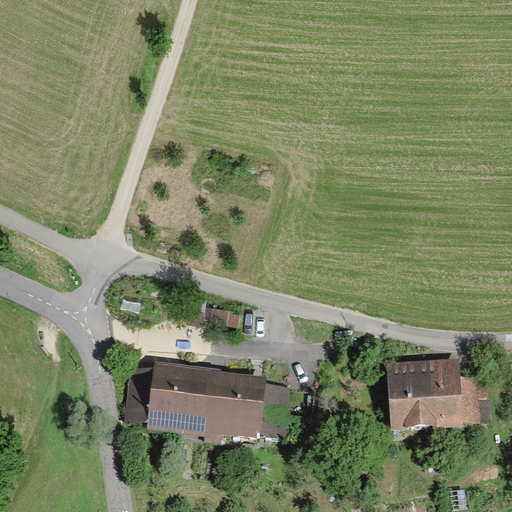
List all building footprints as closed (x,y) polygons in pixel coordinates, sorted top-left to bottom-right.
[(206,298),(177,294),(174,311),(189,313),(187,322),(202,324),(203,316),(205,305),(206,298)] [(233,310),(205,305),(203,316),(210,317),(209,321),(239,326),(241,314),(233,312),(233,310)] [(459,361),(387,366),(392,434),(464,430),(463,428),(461,380),(459,361)] [(125,425),(149,428),(148,434),(205,441),(213,371),(156,365),(155,373),(131,370),(125,425)] [(205,441),(205,444),(222,446),(223,439),(258,443),(258,438),(286,441),(292,390),(266,387),(267,380),(221,375),(221,372),(213,371),(205,441)] [(487,379),(461,380),(463,428),(490,426),(487,379)]
